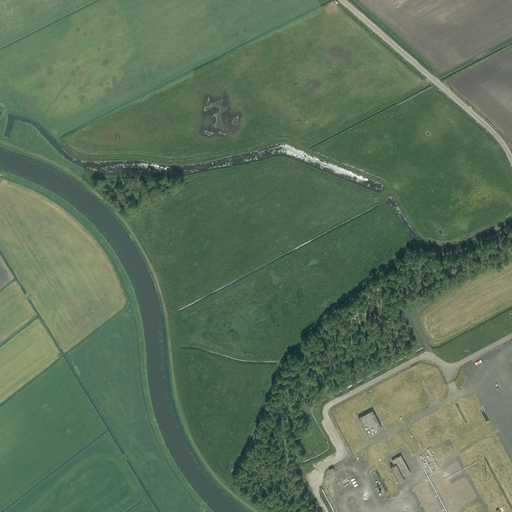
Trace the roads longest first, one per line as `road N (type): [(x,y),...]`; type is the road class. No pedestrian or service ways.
road 1 (track): [(0,125),(4,112),(33,118),(70,153),(90,159),(177,163),(282,140),(381,180),(419,233),(439,243),(511,214)]
road 2 (track): [(258,511),(215,479),(178,415),(161,303),(125,225),(81,182),(0,145)]
road 3 (track): [(0,176),(80,218),(120,270),(156,436),(202,511)]
road 4 (unclassified): [(511,159),(489,128),(342,0)]
